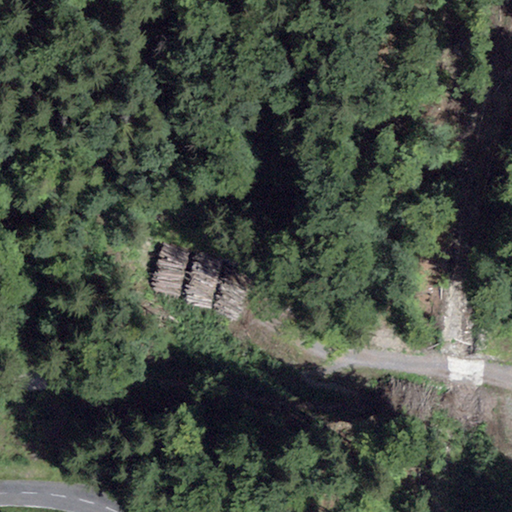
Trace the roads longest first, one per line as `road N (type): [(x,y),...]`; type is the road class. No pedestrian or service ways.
road 1 (track): [(154,264),(221,281),(339,356),(379,361)]
road 2 (track): [(379,361),(511,375)]
